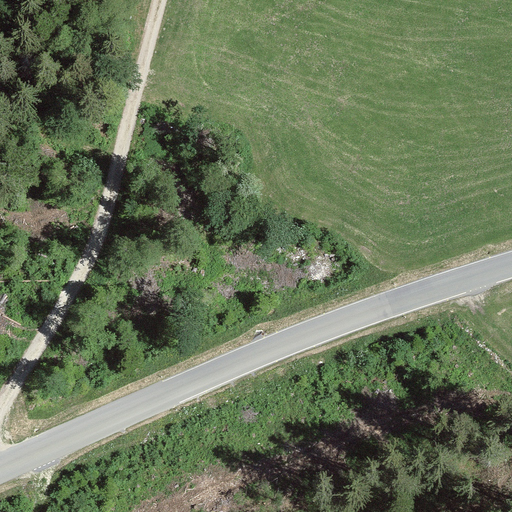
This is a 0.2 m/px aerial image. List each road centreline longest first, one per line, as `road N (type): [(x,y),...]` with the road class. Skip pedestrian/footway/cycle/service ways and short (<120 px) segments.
road 1 (secondary): [(0,467),(358,316),(511,263)]
road 2 (track): [(0,411),(108,222),(161,0)]
